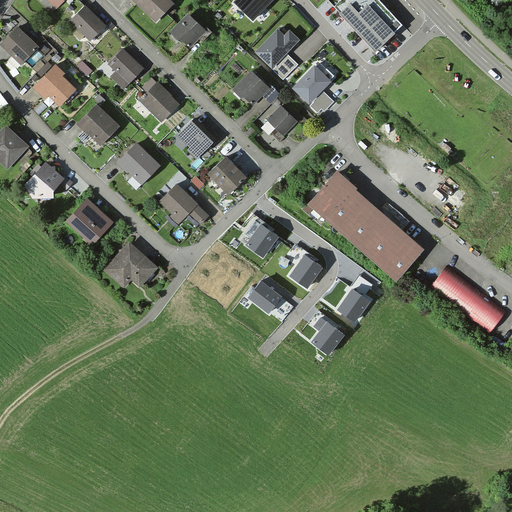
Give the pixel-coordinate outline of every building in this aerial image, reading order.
[(47,0),(56,9),(65,0),(47,0)] [(128,0),(135,6),(137,4),(156,22),(175,3),(171,0),(128,0)] [(273,0),(235,0),(233,2),(253,21),(273,0)] [(403,25),(379,0),(340,0),(334,6),(340,13),(339,14),(375,52),(395,33),(395,32),(403,25)] [(86,5),(70,21),(78,29),(85,36),(90,42),(107,25),(86,5)] [(222,16),(218,12),(214,16),(218,20),(222,16)] [(205,30),(188,13),(169,32),(179,41),(181,39),(190,48),(199,39),(207,31),(205,30)] [(39,47),(18,26),(0,44),(0,45),(21,65),(39,47)] [(207,27),(205,30),(207,31),(199,39),(203,42),(212,32),(207,27)] [(300,40),(290,30),(285,35),(278,28),(255,52),(272,69),(275,65),(287,53),(300,40)] [(80,40),(85,36),(78,29),(74,34),(80,40)] [(123,48),(108,64),(116,71),(111,77),(124,89),(144,68),(123,48)] [(298,64),(287,53),(275,65),(276,66),(273,70),(283,80),(298,64)] [(93,71),(82,60),(77,65),(88,76),(93,71)] [(243,70),(235,62),(231,66),(239,74),(243,70)] [(316,66),(315,65),(292,88),(309,105),(332,81),(330,80),(334,76),(320,62),(316,66)] [(65,73),(56,64),(33,88),(45,99),(48,96),(60,107),(77,89),(63,76),(65,73)] [(252,70),(232,89),(242,99),(244,97),(253,106),(263,96),(270,88),(269,87),(252,70)] [(147,92),(157,82),(152,77),(142,87),(147,92)] [(172,95),(158,81),(157,82),(147,92),(139,101),(161,123),(180,104),(172,96),(172,95)] [(271,85),(269,87),(270,88),(263,96),(271,103),(280,94),(271,85)] [(324,91),(310,105),(318,113),(322,109),(324,111),(334,101),(324,91)] [(99,94),(94,99),(101,105),(106,100),(99,94)] [(97,104),(76,124),(101,146),(120,126),(97,104)] [(298,122),(281,105),(267,119),(276,128),(284,136),(298,122)] [(217,139),(195,117),(177,135),(190,147),(187,150),(196,159),(217,139)] [(29,146),(6,125),(0,130),(0,162),(7,169),(29,146)] [(285,137),(284,136),(276,128),(271,133),(280,142),(285,137)] [(137,142),(116,163),(127,173),(128,172),(142,185),(161,165),(137,142)] [(227,156),(207,173),(228,196),(247,178),(227,156)] [(32,177),(25,185),(32,198),(54,198),(54,192),(65,179),(46,161),(41,167),(32,177)] [(32,177),(41,167),(38,164),(28,174),(32,177)] [(358,189),(337,171),(307,204),(397,282),(425,250),(356,190),(358,189)] [(204,185),(196,176),(191,181),(200,189),(204,185)] [(199,205),(177,183),(159,202),(171,214),(169,216),(178,225),(189,214),(200,225),(209,216),(198,205),(199,205)] [(114,222),(87,198),(65,221),(92,246),(114,222)] [(251,238),(261,224),(255,220),(245,233),(251,238)] [(251,238),(245,245),(263,258),(279,237),(261,224),(251,238)] [(130,241),(104,269),(124,288),(131,280),(140,288),(159,268),(130,241)] [(323,267),(304,254),(289,276),(307,289),(323,267)] [(506,313),(446,267),(430,288),(490,334),(506,313)] [(261,280),(247,298),(268,314),(282,296),(261,280)] [(370,302),(352,288),(337,310),(355,323),(370,302)] [(319,331),(327,322),(321,317),(314,326),(319,331)] [(345,335),(327,322),(319,331),(311,342),(329,356),(345,335)]
